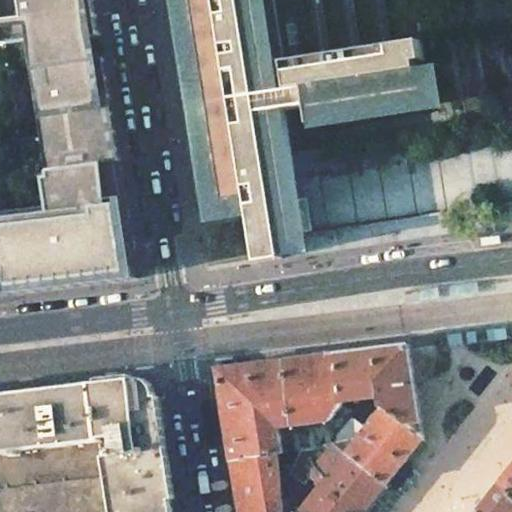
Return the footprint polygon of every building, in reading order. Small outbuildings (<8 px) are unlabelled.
[(0,0),(0,8),(4,35),(5,43),(31,39),(52,172),(120,164),(104,59),(97,61),(93,38),(101,37),(94,0),(0,0)] [(198,128),(212,213),(245,208),(254,262),(279,258),(279,254),(303,250),(300,234),(281,109),(305,105),(308,124),(416,107),(415,104),(437,101),(433,75),(431,66),(423,68),(419,68),(418,61),(424,60),(421,40),(414,0),(178,0),(190,78),(198,77),(206,127),(198,128)] [(322,170),(330,229),(467,209),(458,150),(322,170)] [(0,294),(138,278),(120,164),(52,172),(0,178),(0,294)] [(409,346),(337,354),(343,403),(382,398),(383,407),(385,407),(424,439),(425,438),(410,346),(409,346)] [(337,354),(286,361),(293,425),(294,429),(295,439),(296,450),(305,449),(328,445),(333,439),(332,424),(308,428),(308,423),(332,420),(343,404),(343,403),(337,354)] [(286,361),(219,369),(233,461),(279,453),(284,452),(280,427),(293,425),(286,361)] [(133,379),(95,383),(102,438),(112,437),(114,451),(111,451),(112,456),(106,457),(114,511),(174,511),(156,396),(153,397),(153,394),(137,382),(133,382),(133,379)] [(0,511),(114,511),(106,457),(103,441),(102,441),(102,438),(95,383),(0,394),(0,511)] [(165,406),(163,406),(167,429),(169,428),(178,427),(175,404),(165,406)] [(355,411),(356,410),(348,406),(336,421),(343,427),(355,411)] [(424,439),(385,407),(349,452),(387,485),(424,439)] [(333,439),(340,445),(359,421),(365,425),(370,418),(362,412),(360,415),(355,411),(343,427),(333,439)] [(328,445),(305,449),(290,474),(305,484),(313,474),(321,480),(318,483),(322,486),(301,511),(365,511),(387,485),(349,452),(340,445),(333,439),(328,445)] [(284,511),(279,453),(233,461),(241,511),(284,511)] [(511,473),(503,485),(511,492),(511,473)] [(388,511),(401,496),(387,485),(365,511),(388,511)] [(511,511),(511,492),(503,485),(481,511),(511,511)]
